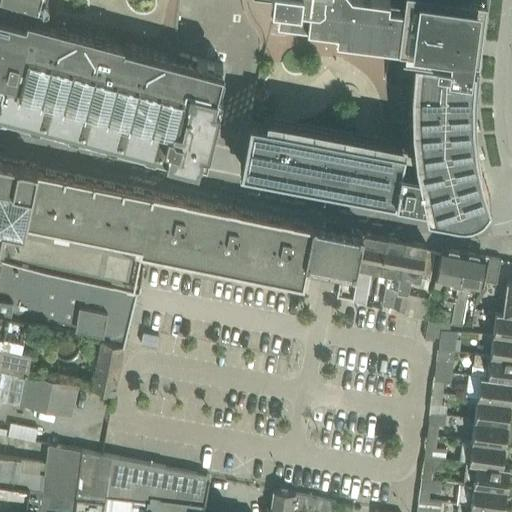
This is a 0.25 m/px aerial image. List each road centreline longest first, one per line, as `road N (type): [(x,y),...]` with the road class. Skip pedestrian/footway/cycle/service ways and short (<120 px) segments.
road 1 (unclassified): [(453,226),(0,132)]
road 2 (unknown): [(257,25),(398,60)]
